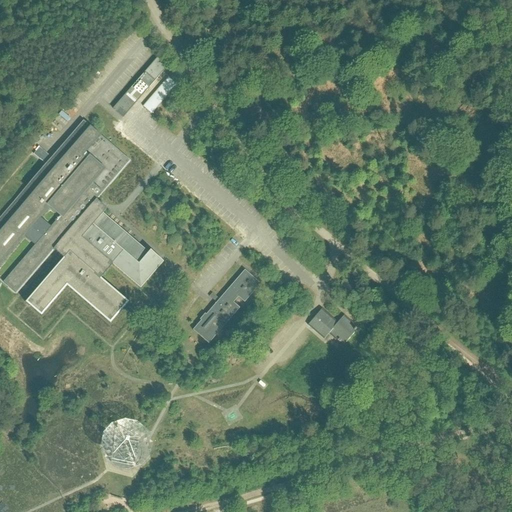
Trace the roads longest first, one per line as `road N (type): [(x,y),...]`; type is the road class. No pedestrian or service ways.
road 1 (unclassified): [(148,0),(271,186),(396,295)]
road 2 (track): [(511,417),(223,503)]
road 3 (track): [(511,388),(396,295)]
